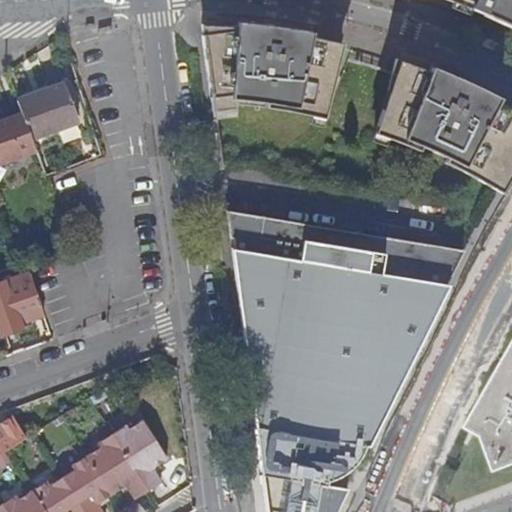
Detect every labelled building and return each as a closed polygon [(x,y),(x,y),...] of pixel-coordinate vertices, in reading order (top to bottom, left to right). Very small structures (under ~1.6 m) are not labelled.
[(511,0),(451,0),(468,6),(481,12),(487,14),(489,10),(499,14),(497,19),(511,25),(511,0)] [(214,27),(202,27),(214,113),(235,110),(236,101),(246,102),(255,103),(266,104),(265,109),(281,112),(296,114),(311,118),(324,121),(342,46),(333,44),(322,42),(310,39),(311,34),(299,32),(288,30),(257,26),(237,24),(237,29),(226,28),(214,27)] [(399,63),(376,136),(388,140),(400,144),(411,149),(420,153),(422,148),(431,152),(440,156),(448,160),(446,165),(458,170),(468,176),(482,183),(493,190),(496,192),(502,195),(511,175),(511,112),(508,110),(497,105),(500,100),(487,94),(471,86),(463,82),(439,72),(431,69),(430,74),(420,70),(410,67),(399,63)] [(18,99),(23,113),(32,138),(79,121),(66,83),(18,99)] [(23,113),(0,121),(0,162),(36,149),(32,138),(23,113)] [(463,252),(228,213),(267,511),(337,511),(350,487),(329,483),(330,480),(343,474),(349,470),(354,464),(360,455),(366,445),(370,447),(391,404),(399,390),(434,319),(450,286),(447,286),(463,252)] [(44,316),(30,274),(0,285),(0,329),(2,336),(22,329),(21,324),(44,316)] [(511,353),(473,421),(489,431),(503,467),(511,462),(511,353)] [(126,424),(111,433),(148,490),(161,482),(153,468),(167,458),(142,419),(129,428),(126,424)] [(0,453),(5,450),(17,443),(4,423),(0,425),(0,453)] [(100,446),(86,454),(112,494),(126,485),(135,499),(148,490),(111,433),(97,442),(100,446)] [(74,468),(61,476),(83,511),(103,511),(98,503),(112,494),(86,454),(71,464),(74,468)] [(47,479),(31,489),(45,511),(83,511),(61,476),(50,483),(47,479)] [(16,493),(1,503),(6,511),(45,511),(31,489),(18,497),(16,493)]
